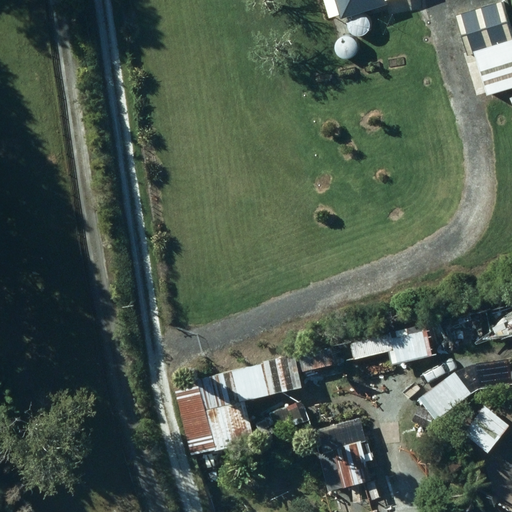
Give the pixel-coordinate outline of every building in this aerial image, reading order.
[(329,0),(335,20),(350,16),(354,31),(337,35),(344,60),(369,54),(365,37),(380,34),(374,8),(405,0),(329,0)] [(511,0),(458,15),(482,100),(511,91),(511,0)] [(410,325),(352,339),(359,366),(417,352),(410,325)] [(272,359),(280,390),(312,382),(309,371),(344,362),(339,341),(272,359)] [(280,390),(272,359),(180,383),(200,458),(262,442),(251,398),(280,390)] [(374,436),(343,445),(356,490),(387,481),(374,436)]
